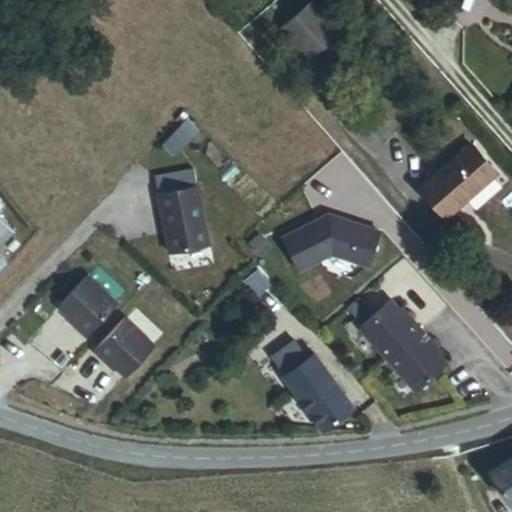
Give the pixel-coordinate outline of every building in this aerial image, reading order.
[(335,19),(319,0),(295,0),(281,11),(306,42),(335,19)] [(185,108),(167,127),(176,136),(194,117),(185,108)] [(468,131),(416,177),(443,206),(493,162),(468,131)] [(166,238),(205,231),(194,172),(155,179),(166,238)] [(0,243),(19,223),(0,204),(0,243)] [(277,230),(294,261),(326,245),(363,256),(373,221),(322,206),(321,211),(314,215),(312,212),(277,230)] [(265,234),(254,222),(243,231),(254,243),(265,234)] [(0,263),(10,253),(0,244),(0,263)] [(83,321),(114,288),(84,260),(54,291),(72,308),(71,310),(83,321)] [(149,265),(140,275),(156,289),(164,280),(149,265)] [(350,305),(361,296),(353,287),(342,296),(350,305)] [(385,288),(355,316),(411,379),(442,352),(424,332),(426,330),(405,306),(403,308),(385,288)] [(218,295),(200,313),(208,321),(226,302),(218,295)] [(122,362),(151,330),(121,302),(90,335),(102,347),(104,345),(122,362)] [(308,341),(304,344),(291,327),(271,342),(324,415),(350,396),(308,341)] [(511,466),(489,480),(509,511),(511,508),(511,466)]
